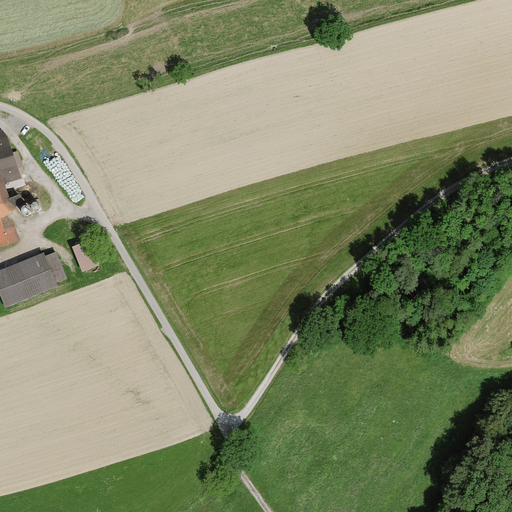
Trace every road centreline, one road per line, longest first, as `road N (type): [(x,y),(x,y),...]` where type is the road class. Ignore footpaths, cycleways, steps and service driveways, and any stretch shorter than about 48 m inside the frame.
road 1 (track): [(511,160),(456,185),(354,269),(306,321),(244,413),(223,426)]
road 2 (track): [(0,105),(60,147),(223,426)]
